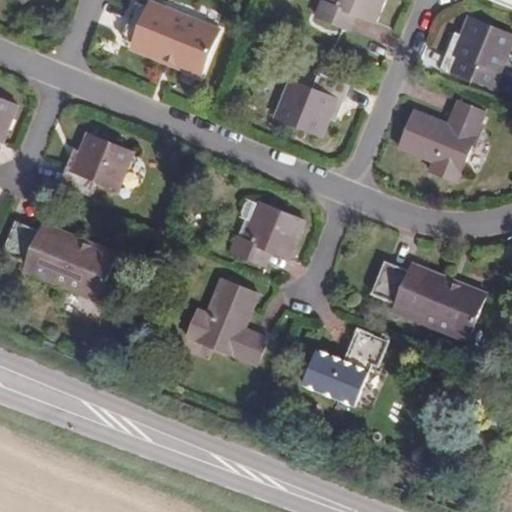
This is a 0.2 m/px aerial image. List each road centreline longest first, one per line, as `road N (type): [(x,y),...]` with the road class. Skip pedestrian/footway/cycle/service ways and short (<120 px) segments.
road 1 (secondary): [(356,511),(0,361)]
road 2 (secondary): [(0,397),(311,511)]
road 3 (residential): [(66,75),(356,192)]
road 4 (residential): [(431,0),(356,192)]
road 5 (residential): [(356,192),(463,223),(511,214)]
road 6 (residential): [(17,189),(66,75)]
road 7 (residential): [(356,192),(311,306)]
